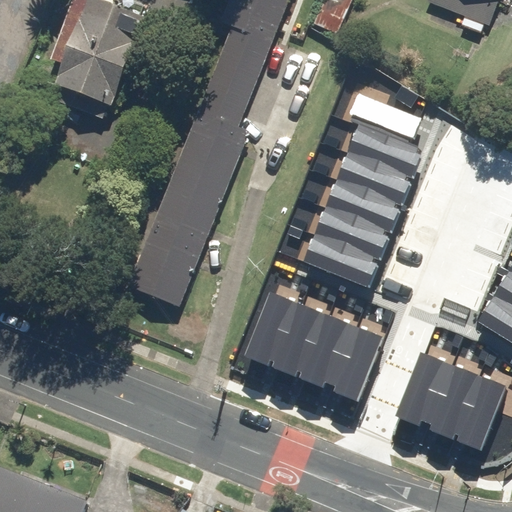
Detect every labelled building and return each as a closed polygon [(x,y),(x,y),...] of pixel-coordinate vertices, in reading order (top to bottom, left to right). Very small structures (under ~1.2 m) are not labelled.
[(295,0),(237,0),(132,292),(184,310),(295,0)] [(336,42),(354,0),(322,0),(309,31),(336,42)] [(487,32),(499,0),(434,0),(431,9),(487,32)] [(56,91),(109,110),(140,25),(88,6),(56,91)] [(363,131),(311,263),(367,285),(419,153),(408,149),(419,120),(363,98),(351,126),(363,131)] [(437,125),(427,143),(473,170),(484,152),(437,125)] [(511,276),(482,322),(511,341),(511,276)] [(278,300),(256,357),(365,398),(387,341),(278,300)] [(426,360),(404,414),(483,447),(506,392),(426,360)] [(0,461),(0,511),(86,511),(93,497),(0,461)]
